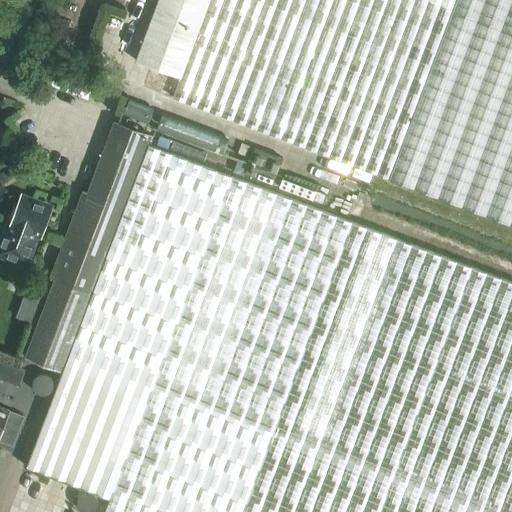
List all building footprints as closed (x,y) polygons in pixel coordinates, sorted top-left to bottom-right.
[(511,0),(159,0),(137,61),(181,77),(173,99),(511,225),(511,0)] [(59,61),(54,74),(92,89),(97,75),(59,61)] [(153,135),(116,121),(89,193),(84,191),(52,277),(56,278),(27,357),(64,371),(27,466),(111,498),(105,511),(511,511),(511,281),(148,144),(153,135)] [(238,160),(234,172),(245,176),(246,173),(249,165),(238,160)] [(0,244),(0,250),(30,262),(40,235),(42,236),(54,205),(24,193),(16,215),(12,214),(0,244)] [(7,366),(1,382),(21,389),(27,374),(7,366)] [(0,440),(14,445),(26,415),(0,405),(0,440)] [(75,500),(71,511),(90,511),(93,505),(75,500)]
